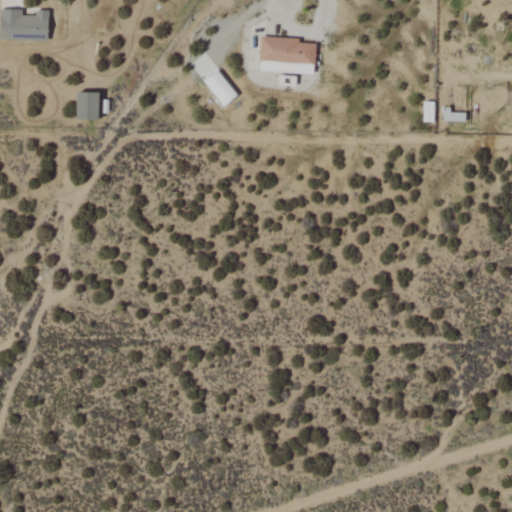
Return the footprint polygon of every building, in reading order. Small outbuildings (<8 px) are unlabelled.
[(20,11),(0,10),(0,38),(46,40),(47,12),(34,12),(33,17),(20,16),(20,11)] [(258,39),(257,72),(313,74),(314,41),(258,39)] [(236,96),(216,72),(203,83),(222,107),(236,96)] [(97,94),(74,94),(74,121),(96,121),(97,94)] [(421,123),(432,123),(432,103),(421,102),(421,123)] [(456,122),(456,113),(442,114),(442,122),(456,122)]
